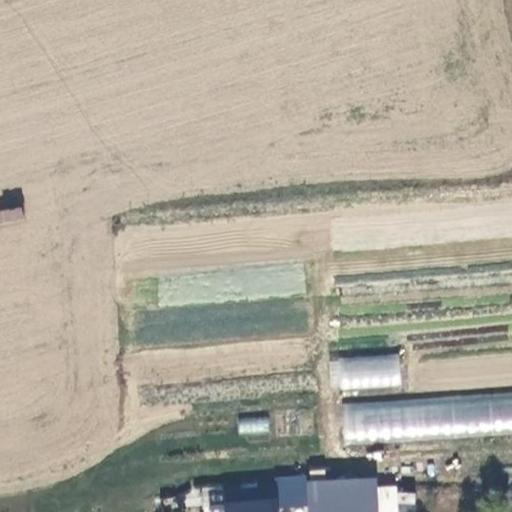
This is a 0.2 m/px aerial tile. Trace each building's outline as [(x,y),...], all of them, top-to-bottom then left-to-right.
[(163,106),(159,205),(182,207),(187,107),(163,106)] [(0,210),(0,223),(24,218),(22,206),(0,210)] [(397,354),(329,357),(331,390),(398,387),(397,354)] [(511,430),(511,388),(338,403),(341,445),(511,430)] [(268,417),(238,416),(238,433),(268,433),(268,417)] [(219,501),(219,511),(269,511),(270,509),(305,507),(305,511),(375,511),(375,479),(305,482),(305,477),(272,479),(273,487),(223,489),(224,501),(219,501)]
